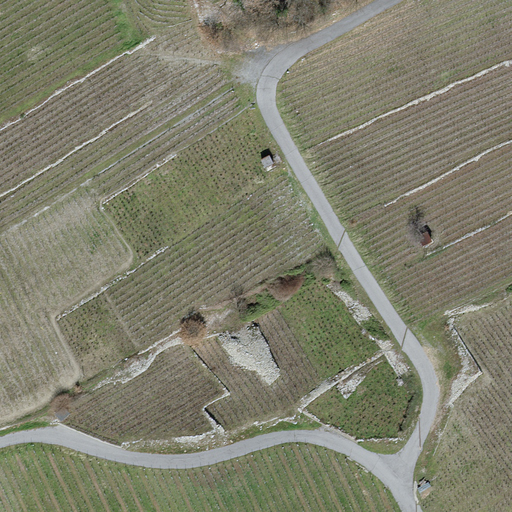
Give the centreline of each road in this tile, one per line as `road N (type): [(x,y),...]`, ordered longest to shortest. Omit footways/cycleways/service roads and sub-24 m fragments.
road 1 (unclassified): [(394,481),(421,430),(430,380),(276,127),(269,77)]
road 2 (unclassified): [(0,442),(54,436),(122,456),(182,461),(310,436),(348,449),(394,481)]
road 3 (track): [(0,230),(239,81),(269,77)]
road 4 (unclassified): [(386,0),(304,44),(269,77)]
